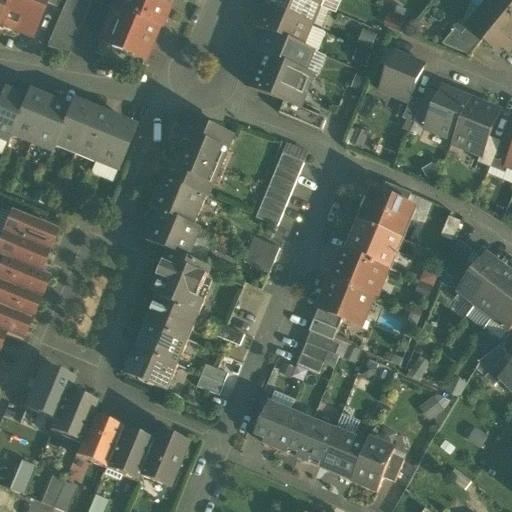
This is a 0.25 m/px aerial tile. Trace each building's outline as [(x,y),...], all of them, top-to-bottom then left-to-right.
[(7,0),(0,19),(0,35),(5,37),(8,30),(31,39),(45,4),(47,0),(7,0)] [(47,0),(45,4),(56,9),(59,0),(47,0)] [(66,0),(47,48),(69,57),(92,2),(87,0),(66,0)] [(145,0),(120,0),(116,12),(157,29),(160,30),(169,10),(145,0)] [(145,0),(169,10),(172,0),(145,0)] [(313,29),(321,9),(299,0),(268,0),(264,9),(313,29)] [(299,0),(321,9),(324,0),(299,0)] [(342,0),(324,0),(321,9),(332,13),(336,15),(342,0)] [(511,0),(496,0),(494,3),(511,18),(511,0)] [(511,18),(494,3),(490,1),(468,29),(471,31),(483,41),(498,54),(502,49),(509,54),(511,50),(511,18)] [(304,49),(313,29),(264,9),(256,30),(267,34),(304,49)] [(332,13),(321,9),(313,29),(324,34),(332,13)] [(143,63),(157,29),(116,12),(113,11),(99,44),(143,63)] [(406,20),(389,13),(384,26),(400,33),(406,20)] [(326,35),(324,34),(313,29),(304,49),(315,53),(318,54),(326,35)] [(471,31),(468,29),(462,36),(465,38),(471,31)] [(469,57),(470,57),(483,41),(471,31),(465,38),(462,36),(455,30),(442,46),(443,46),(469,57)] [(378,36),(363,31),(357,46),(372,52),(378,36)] [(315,53),(304,49),(267,34),(258,54),(258,55),(262,56),(307,74),(315,53)] [(95,55),(139,73),(143,63),(99,44),(95,55)] [(371,55),(357,50),(353,61),(367,67),(371,55)] [(327,58),(318,54),(315,53),(307,74),(314,77),(318,79),(327,58)] [(380,93),(409,105),(412,98),(425,67),(396,55),(380,93)] [(314,77),(307,74),(262,56),(248,89),(284,104),(300,111),(301,109),(314,77)] [(368,81),(356,76),(351,89),(362,94),(368,81)] [(454,142),(471,101),(441,89),(438,96),(425,129),(424,130),(454,142)] [(427,91),(423,102),(412,98),(409,105),(403,120),(414,125),(425,129),(438,96),(427,91)] [(0,141),(8,145),(11,137),(10,137),(25,100),(4,92),(0,102),(0,141)] [(28,93),(25,100),(10,137),(11,137),(31,146),(49,101),(28,93)] [(69,110),(49,101),(31,146),(52,155),(55,147),(54,147),(69,110)] [(500,114),(471,101),(454,142),(453,144),(465,149),(464,150),(481,157),(482,158),(490,139),(500,114)] [(72,102),(69,110),(54,147),(55,147),(75,155),(93,111),(72,102)] [(279,115),(322,133),(327,120),(301,109),(300,111),(284,104),(279,115)] [(113,119),(93,111),(75,155),(95,164),(113,119)] [(135,128),(113,119),(95,164),(116,173),(135,128)] [(174,158),(164,182),(207,199),(206,200),(208,201),(215,184),(213,183),(224,155),(227,156),(234,139),(219,133),(220,133),(204,126),(204,127),(190,121),(179,146),(178,145),(177,148),(178,148),(175,155),(174,155),(173,157),(174,158)] [(369,135),(356,129),(350,144),(363,150),(369,135)] [(478,164),(490,169),(499,147),(501,143),(490,139),(482,158),(481,157),(478,164)] [(288,145),(283,156),(304,165),(309,153),(288,145)] [(511,156),(511,152),(499,147),(490,169),(505,176),(508,169),(507,168),(511,156)] [(300,176),(304,165),(283,156),(278,167),(300,176)] [(111,184),(116,173),(95,164),(90,176),(111,184)] [(296,186),(300,176),(278,167),(274,177),(296,186)] [(511,185),(511,170),(508,169),(505,176),(490,169),(487,175),(511,185)] [(291,197),(296,186),(274,177),(270,188),(291,197)] [(194,229),(206,200),(207,199),(164,182),(152,211),(159,214),(194,229)] [(381,196),(407,207),(411,197),(386,186),(381,196)] [(287,208),(291,197),(270,188),(265,199),(287,208)] [(364,212),(359,224),(403,242),(416,211),(407,207),(381,196),(372,192),(368,202),(365,200),(361,210),(364,212)] [(282,218),(287,208),(265,199),(261,209),(282,218)] [(278,229),(282,218),(261,209),(256,220),(278,229)] [(0,211),(0,234),(3,236),(11,215),(0,211)] [(11,215),(3,236),(47,254),(57,232),(12,214),(11,215)] [(202,232),(194,229),(159,214),(147,244),(190,262),(202,232)] [(442,239),(453,243),(461,224),(450,219),(442,239)] [(359,224),(347,253),(390,272),(391,273),(403,242),(359,224)] [(190,262),(200,266),(212,236),(202,232),(190,262)] [(0,243),(0,259),(3,261),(39,276),(39,275),(47,254),(3,236),(0,243)] [(254,239),(249,251),(275,262),(280,250),(254,239)] [(460,242),(451,264),(461,272),(468,263),(475,254),(460,242)] [(270,274),(275,262),(249,251),(244,264),(270,274)] [(385,284),(390,272),(347,253),(343,251),(331,281),(375,300),(381,285),(385,284)] [(160,296),(158,301),(199,318),(205,303),(199,301),(211,271),(200,266),(169,253),(153,294),(160,296)] [(459,295),(476,308),(505,270),(488,257),(478,271),(464,289),(459,295)] [(3,262),(0,269),(0,284),(39,301),(48,280),(39,276),(3,261),(3,262)] [(478,271),(468,263),(461,272),(451,264),(446,275),(464,289),(478,271)] [(426,270),(420,283),(434,289),(439,275),(426,270)] [(476,308),(493,321),(511,295),(511,275),(505,270),(476,308)] [(343,321),(349,324),(359,319),(361,315),(368,317),(375,300),(331,281),(318,311),(343,321)] [(434,289),(420,283),(415,296),(428,301),(434,289)] [(0,284),(0,309),(30,322),(39,301),(0,284)] [(476,308),(459,295),(448,309),(465,323),(467,320),(476,308)] [(511,295),(493,321),(510,334),(511,331),(511,295)] [(155,309),(148,326),(189,343),(189,341),(188,341),(192,332),(193,333),(199,318),(158,301),(154,309),(155,309)] [(476,308),(467,320),(484,333),(493,321),(476,308)] [(0,334),(5,336),(4,337),(21,344),(21,343),(30,322),(0,309),(0,334)] [(318,311),(314,322),(338,332),(343,321),(318,311)] [(359,319),(349,324),(363,329),(368,317),(361,315),(359,319)] [(493,321),(484,333),(501,346),(510,334),(493,321)] [(309,333),(311,334),(333,343),(334,341),(338,332),(314,322),(309,333)] [(182,358),(189,343),(148,326),(147,325),(144,334),(137,351),(178,368),(179,366),(178,366),(181,357),(182,358)] [(218,338),(240,347),(245,336),(223,327),(218,338)] [(333,343),(311,334),(306,345),(328,354),(336,357),(340,346),(333,343)] [(302,356),(324,365),(328,354),(306,345),(302,356)] [(362,352),(349,347),(343,361),(356,366),(362,352)] [(476,371),(485,379),(503,360),(504,360),(508,355),(499,348),(498,349),(479,363),(480,364),(476,371)] [(172,383),(178,368),(137,351),(137,350),(133,359),(134,359),(127,376),(140,382),(139,382),(142,385),(146,386),(150,388),(154,389),(154,388),(168,393),(168,392),(167,391),(171,382),(172,383)] [(324,365),(324,366),(335,371),(340,359),(336,357),(328,354),(324,365)] [(309,372),(319,376),(324,366),(324,365),(302,356),(297,367),(309,372)] [(420,358),(406,377),(419,383),(432,367),(420,358)] [(380,366),(365,360),(358,376),(368,380),(376,376),(380,366)] [(494,387),(500,382),(499,381),(511,367),(504,360),(503,360),(485,379),(494,387)] [(297,369),(283,363),(278,375),(291,381),(297,369)] [(206,366),(202,378),(224,387),(228,376),(206,366)] [(511,367),(499,381),(500,382),(511,394),(511,367)] [(26,410),(55,422),(68,393),(72,382),(42,369),(26,410)] [(219,398),(224,387),(202,378),(197,388),(219,398)] [(466,384),(453,379),(447,395),(459,400),(466,384)] [(51,434),(69,441),(70,436),(82,441),(92,418),(97,405),(68,393),(55,422),(51,434)] [(271,405),(292,413),(296,402),(276,393),(271,405)] [(444,413),(433,398),(419,409),(430,424),(444,413)] [(264,446),(276,451),(292,413),(271,405),(269,404),(256,438),(265,442),(264,446)] [(313,422),(292,413),(276,451),(288,456),(290,452),(299,455),(313,422)] [(342,415),(335,432),(354,440),(361,423),(342,415)] [(80,446),(77,455),(91,461),(90,464),(105,471),(122,431),(92,418),(82,441),(80,446)] [(335,432),(313,422),(299,455),(297,460),(310,465),(311,461),(321,465),(335,432)] [(489,437),(475,429),(467,442),(481,450),(489,437)] [(153,443),(122,431),(105,471),(104,476),(119,482),(121,477),(136,484),(139,477),(153,443)] [(354,440),(335,432),(321,465),(340,473),(338,477),(353,483),(368,446),(354,440)] [(157,434),(153,443),(139,477),(168,489),(176,471),(181,468),(179,463),(186,446),(157,434)] [(80,446),(82,441),(70,436),(69,441),(80,446)] [(370,442),(368,446),(353,483),(378,494),(384,480),(393,457),(395,452),(370,442)] [(75,458),(90,464),(91,461),(77,455),(75,458)] [(384,480),(396,484),(405,462),(393,457),(384,480)] [(24,497),(36,470),(21,463),(9,491),(24,497)] [(449,479),(465,492),(471,484),(455,471),(449,479)] [(41,504),(54,510),(64,484),(52,479),(41,504)] [(68,511),(77,489),(64,484),(54,510),(58,511),(68,511)] [(88,511),(105,511),(109,503),(95,497),(88,511)]
